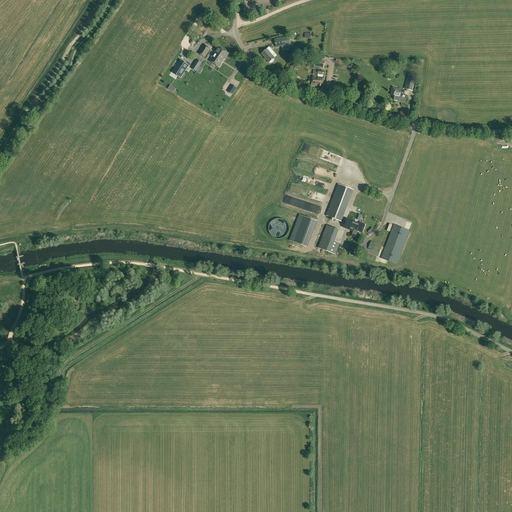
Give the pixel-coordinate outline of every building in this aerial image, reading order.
[(289,36),(274,39),(276,47),(290,44),(289,36)] [(205,45),(199,54),(205,58),(211,49),(205,45)] [(225,59),(229,53),(218,46),(214,52),(214,53),(219,56),(220,56),(225,59)] [(269,62),(275,58),(272,54),(274,52),(269,47),(261,54),(269,62)] [(219,68),(225,59),(220,56),(219,56),(214,53),(209,61),(219,68)] [(314,67),(321,68),(323,69),(325,56),(316,55),(314,67)] [(188,65),(181,60),(173,72),(181,77),(188,65)] [(196,71),(202,63),(197,60),(191,68),(196,71)] [(324,77),(323,77),(324,71),(319,70),(318,77),(313,76),(312,86),(318,86),(318,88),(322,88),(324,77)] [(412,91),(415,81),(416,77),(408,75),(405,89),(412,91)] [(187,91),(193,95),(202,82),(196,77),(187,91)] [(407,96),(400,94),(401,89),(393,87),(391,95),(395,96),(394,100),(405,103),(407,96)] [(341,221),(348,202),(353,190),(338,184),(326,216),(341,221)] [(307,247),(317,221),(300,215),(290,241),(307,247)] [(271,235),(273,237),(276,238),(280,238),(283,238),(286,236),(288,233),(289,230),(289,227),(288,224),(286,222),(284,220),(281,218),(278,218),(275,219),(272,220),(270,223),(269,226),(269,229),(269,232),(271,235)] [(364,226),(365,224),(361,223),(361,224),(357,223),(357,222),(346,218),(343,227),(353,231),(353,232),(355,232),(354,234),(353,233),(351,236),(355,238),(356,235),(357,233),(358,231),(362,233),(365,226),(364,226)] [(340,243),(335,241),(339,230),(327,225),(318,248),(335,254),(340,243)] [(394,225),(381,259),(397,264),(410,231),(394,225)]
